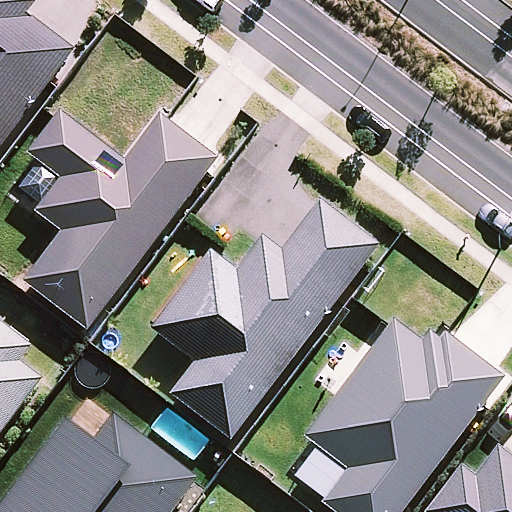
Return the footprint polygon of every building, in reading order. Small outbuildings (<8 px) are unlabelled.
[(0,0),(0,153),(76,55),(30,20),(39,8),(28,0),(0,0)] [(220,165),(161,120),(127,165),(64,117),(30,161),(61,185),(36,217),(63,237),(25,287),(89,336),(220,165)] [(381,251),(321,205),(283,255),(264,241),(238,275),(212,255),(152,334),(196,368),(172,400),(231,445),(381,251)] [(33,350),(0,325),(0,438),(43,382),(21,365),(33,350)] [(329,511),(406,511),(506,382),(445,336),(439,343),(430,336),(422,346),(395,325),(306,441),(349,473),(323,507),(329,511)] [(179,511),(200,485),(115,419),(95,445),(68,424),(0,511),(179,511)] [(511,511),(511,459),(499,450),(475,480),(461,469),(427,511),(511,511)]
